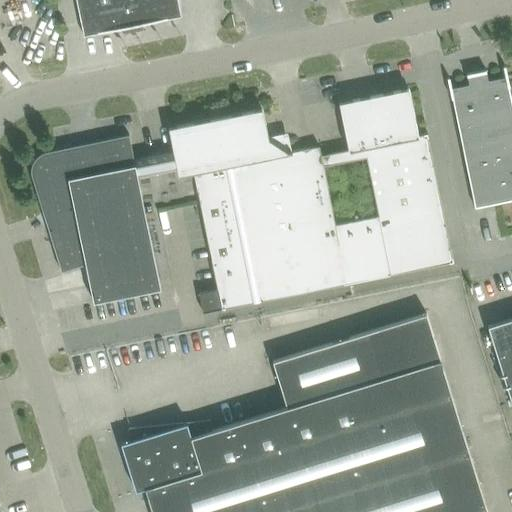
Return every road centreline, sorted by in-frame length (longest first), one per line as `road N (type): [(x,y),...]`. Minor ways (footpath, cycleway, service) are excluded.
road 1 (unclassified): [(0,120),(26,99),(510,0)]
road 2 (unclassified): [(80,511),(0,250)]
